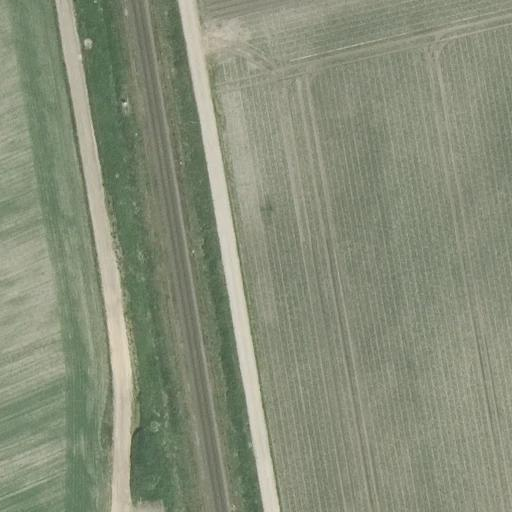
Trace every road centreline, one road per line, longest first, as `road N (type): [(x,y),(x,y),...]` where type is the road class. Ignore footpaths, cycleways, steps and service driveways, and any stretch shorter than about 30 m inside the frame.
road 1 (track): [(271,511),(187,0)]
road 2 (track): [(67,0),(136,411),(123,511)]
